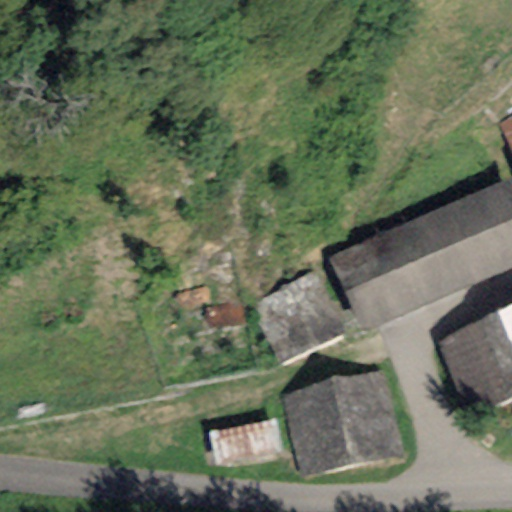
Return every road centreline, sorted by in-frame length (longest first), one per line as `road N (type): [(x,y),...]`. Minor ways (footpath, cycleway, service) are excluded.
road 1 (unclassified): [(461,496),(272,501),(0,473)]
road 2 (residential): [(511,296),(451,322),(420,356),(420,386),(461,496)]
